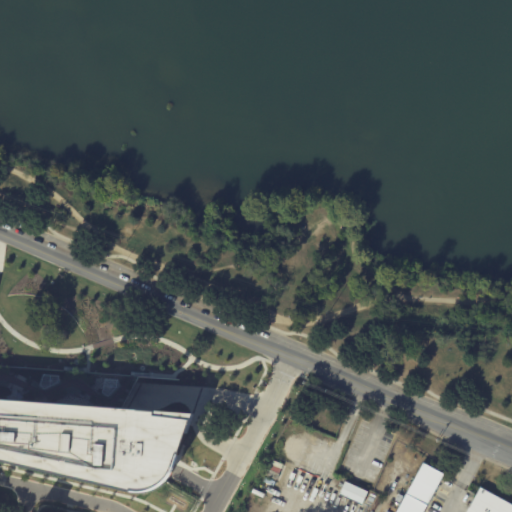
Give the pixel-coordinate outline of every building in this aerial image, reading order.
[(0,364),(67,370),(134,375),(140,376),(131,392),(121,409),(0,398),(0,364)] [(0,458),(130,489),(146,490),(159,485),(163,480),(169,475),(171,469),(179,454),(193,415),(121,409),(0,398),(0,458)] [(320,442),(320,444),(307,439),(309,432),(322,437),(320,442)] [(332,441),(330,446),(321,443),(324,437),(332,441)] [(430,466),(444,474),(423,511),(396,511),(424,463),(430,466)] [(369,491),(363,505),(340,495),(346,481),(369,491)] [(511,511),(467,511),(481,488),(511,505),(511,511)]
